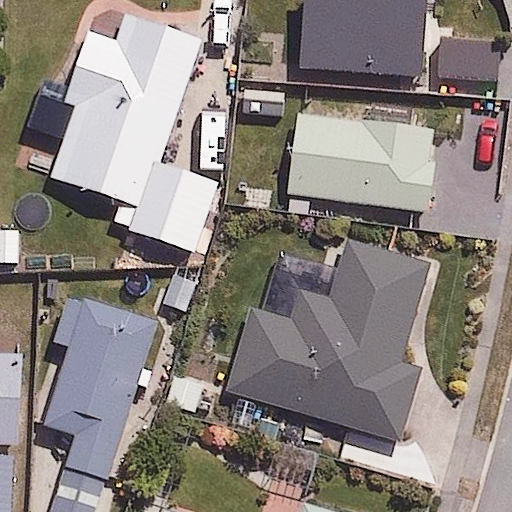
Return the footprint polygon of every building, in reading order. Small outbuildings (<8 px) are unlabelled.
[(71,92),(44,174),(118,198),(110,222),(195,250),(217,181),(155,160),(198,29),(120,4),(111,30),(84,21),(62,89),(71,92)] [(440,126),(295,109),(285,194),(430,211),(440,126)] [(19,222),(0,222),(0,262),(20,262),(19,222)] [(422,262),(341,240),(326,295),(294,286),(286,315),(248,305),(223,396),(398,445),(417,376),(392,370),(422,262)] [(151,314),(72,292),(35,422),(70,432),(62,463),(106,475),(151,314)] [(14,511),(15,352),(0,351),(0,511),(14,511)] [(347,511),(298,497),(293,511),(266,511),(253,508),(251,511),(208,511),(168,501),(164,511),(347,511)]
